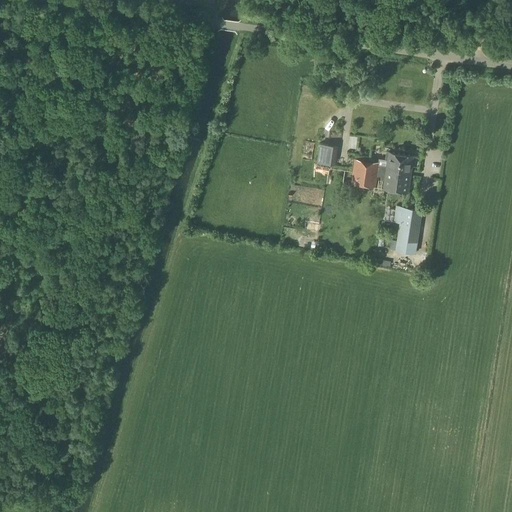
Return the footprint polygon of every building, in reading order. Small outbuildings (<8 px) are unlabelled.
[(327,150),(328,144),(320,143),(318,160),(334,163),(336,151),(327,150)] [(374,167),(387,169),(410,173),(413,155),(390,152),(390,153),(388,153),(387,159),(389,160),(388,166),(385,166),(385,165),(378,163),(378,161),(356,158),(354,169),(373,172),(374,167)] [(410,173),(387,169),(374,167),(373,172),(354,169),(352,183),(375,186),(376,176),(386,177),(385,188),(407,191),(410,173)] [(328,185),(317,184),(315,200),(325,201),(328,185)] [(396,205),(393,221),(393,222),(399,222),(395,250),(416,253),(422,209),(396,205)] [(364,240),(364,249),(383,249),(383,240),(364,240)] [(389,260),(398,261),(398,253),(389,252),(389,260)]
